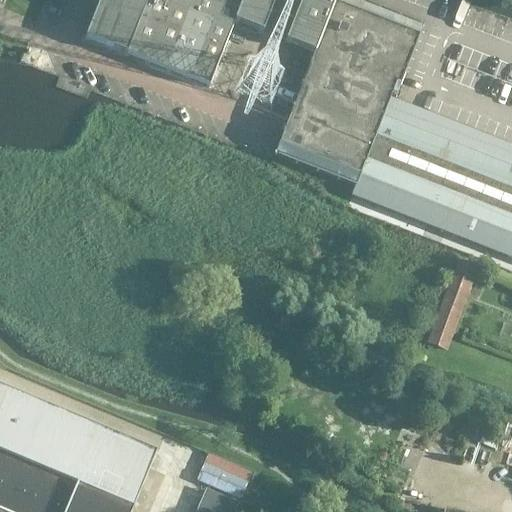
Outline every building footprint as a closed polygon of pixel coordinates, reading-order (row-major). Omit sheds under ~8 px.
[(47,0),(40,18),(59,26),(68,5),(55,0),(47,0)] [(262,35),(275,0),(100,0),(84,40),(209,89),(234,24),(262,35)] [(511,257),(511,146),(395,100),(396,96),(400,98),(428,27),(358,0),(340,0),(280,155),(360,187),(357,196),(511,257)] [(335,0),(301,0),(285,43),(314,55),(335,0)] [(456,268),(427,344),(447,351),(476,275),(456,268)] [(154,459),(0,394),(0,453),(133,509),(154,459)] [(0,511),(131,511),(133,509),(0,453),(0,511)] [(210,453),(198,479),(241,498),(253,472),(210,453)] [(235,511),(238,507),(206,494),(198,511),(235,511)]
